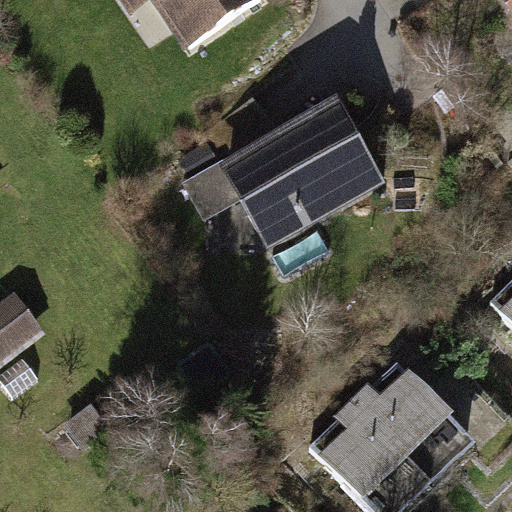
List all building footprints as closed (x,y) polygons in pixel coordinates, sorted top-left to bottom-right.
[(176,9),(203,47),(270,0),(131,0),(150,27),(176,9)] [(276,252),(407,181),(361,97),(293,134),(263,107),(211,134),(228,164),(193,183),(217,227),(251,208),(276,252)] [(511,326),(511,304),(501,314),(511,326)] [(0,379),(48,345),(21,309),(0,325),(0,379)] [(370,412),(450,496),(502,448),(422,363),(370,412)] [(92,458),(120,434),(101,412),(73,436),(92,458)] [(368,511),(433,511),(450,496),(370,412),(319,460),(368,511)]
